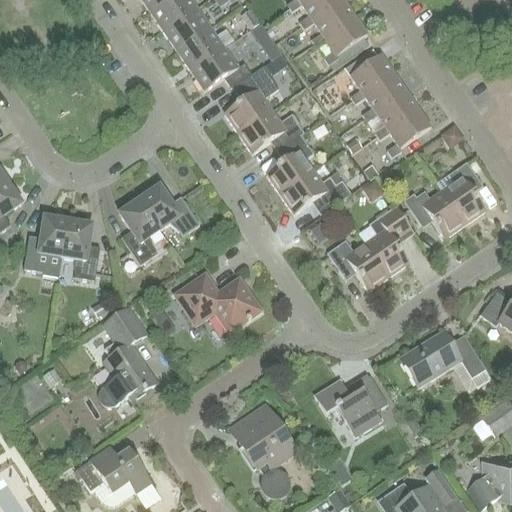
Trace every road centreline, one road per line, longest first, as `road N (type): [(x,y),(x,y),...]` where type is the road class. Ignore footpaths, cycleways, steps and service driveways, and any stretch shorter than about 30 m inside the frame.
road 1 (residential): [(312,323),(165,430),(219,511)]
road 2 (residential): [(312,323),(174,120)]
road 3 (residential): [(511,250),(366,345),(325,343),(312,323)]
road 4 (residential): [(0,92),(48,164),(81,179),(174,120)]
road 5 (residential): [(511,180),(381,0)]
road 6 (residential): [(174,120),(88,0)]
